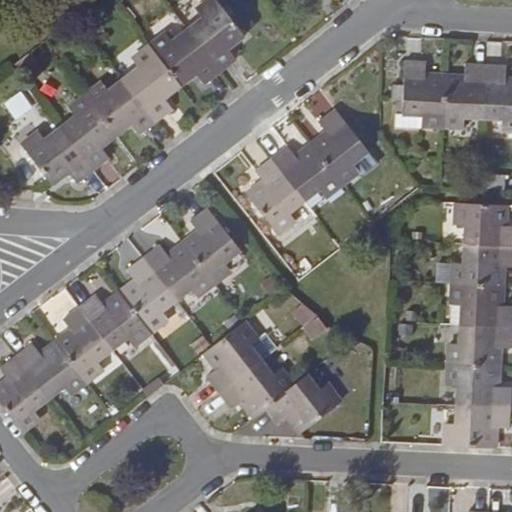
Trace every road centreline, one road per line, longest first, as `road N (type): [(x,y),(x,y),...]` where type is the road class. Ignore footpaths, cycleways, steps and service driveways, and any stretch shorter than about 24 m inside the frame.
road 1 (residential): [(379,14),(99,222)]
road 2 (residential): [(222,462),(233,453),(511,467)]
road 3 (residential): [(47,491),(172,399),(222,462)]
road 4 (residential): [(379,14),(511,16)]
road 5 (residential): [(0,294),(99,222)]
